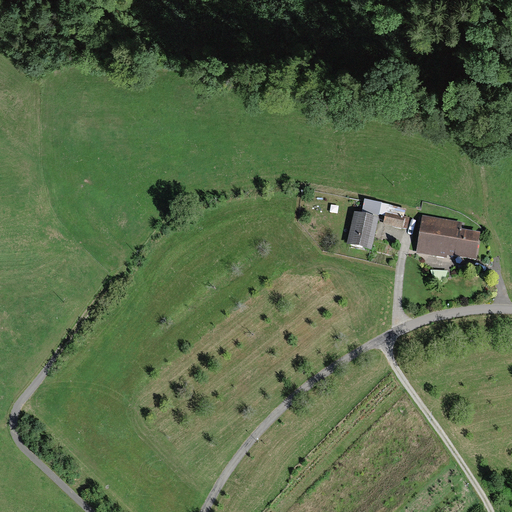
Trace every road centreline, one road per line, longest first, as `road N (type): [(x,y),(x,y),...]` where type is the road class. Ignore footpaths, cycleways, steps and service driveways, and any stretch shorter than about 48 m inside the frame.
road 1 (residential): [(511,309),(420,321),(333,367),(254,436),(204,511)]
road 2 (track): [(86,511),(17,441),(13,413),(101,295)]
road 3 (track): [(487,511),(378,341)]
